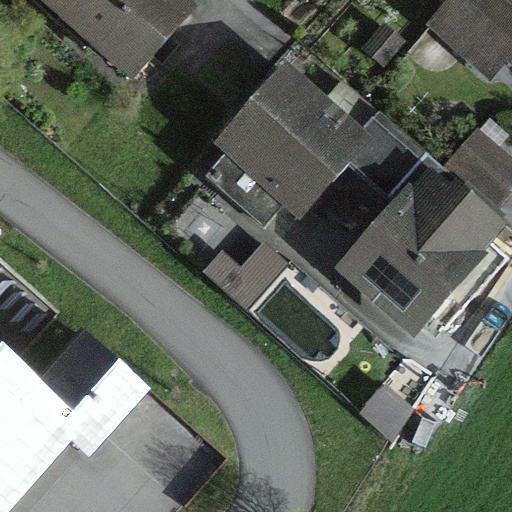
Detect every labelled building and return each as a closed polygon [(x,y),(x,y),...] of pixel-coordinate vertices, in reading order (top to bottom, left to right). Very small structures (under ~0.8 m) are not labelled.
[(44,0),(133,78),(191,13),(175,0),(44,0)] [(511,0),(455,0),(433,25),(465,53),(483,33),(511,58),(511,0)] [(363,179),(403,134),(380,114),(379,115),(342,83),(317,111),(287,85),(234,145),(237,148),(210,178),(263,224),(289,194),(301,205),(341,160),(363,179)] [(403,134),(363,179),(386,200),(426,155),(403,134)] [(511,186),(466,147),(445,172),(491,212),(511,186)] [(445,172),(426,155),(386,200),(402,214),(352,271),(414,325),(471,259),(468,257),(502,221),(491,212),(445,172)] [(229,257),(215,273),(254,308),(291,265),(270,247),(248,273),(229,257)] [(0,364),(0,478),(56,415),(52,411),(63,399),(100,432),(140,387),(88,340),(37,397),(0,364)]
